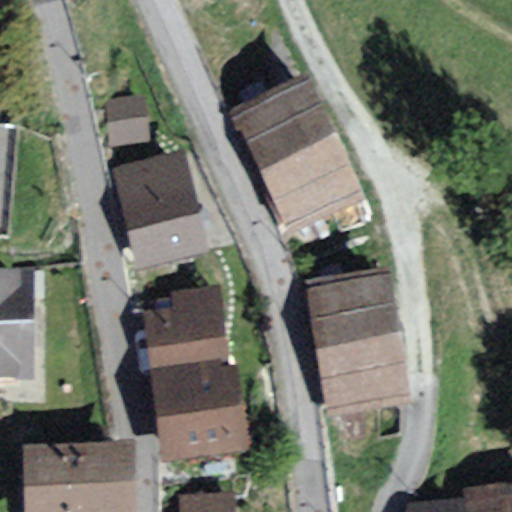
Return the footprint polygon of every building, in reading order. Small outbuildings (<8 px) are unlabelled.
[(153,125),(143,86),(101,96),(111,135),(153,125)] [(314,91),(250,116),(299,232),(377,199),(314,91)] [(66,140),(0,134),(0,215),(60,220),(66,140)] [(190,155),(117,175),(128,215),(142,264),(214,244),(205,211),(201,196),(190,155)] [(409,274),(324,289),(348,422),(413,407),(409,274)] [(61,275),(0,276),(0,387),(64,386),(61,275)] [(242,295),(162,306),(183,466),(278,453),(266,360),(250,362),(242,295)] [(123,511),(123,451),(30,452),(30,511),(123,511)] [(488,502),(430,506),(430,511),(511,511),(511,490),(488,492),(488,502)] [(235,511),(235,496),(189,498),(189,511),(235,511)]
